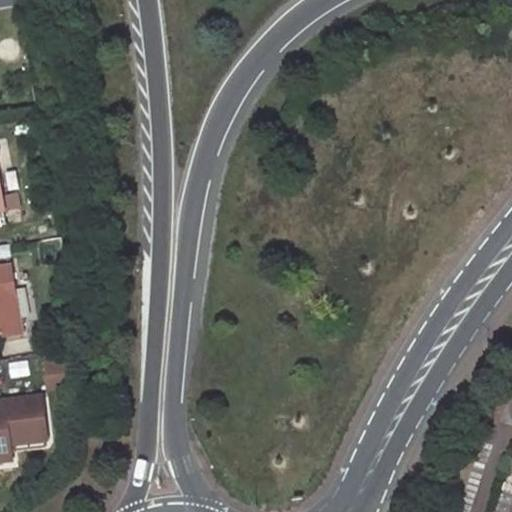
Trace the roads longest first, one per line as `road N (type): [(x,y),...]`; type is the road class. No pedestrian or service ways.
road 1 (trunk): [(205,511),(184,465),(172,400),(197,183),(222,109),(262,47),(323,0)]
road 2 (trunk): [(144,0),(164,125),(143,469),(131,511)]
road 3 (secondary): [(511,247),(396,414),(346,511)]
